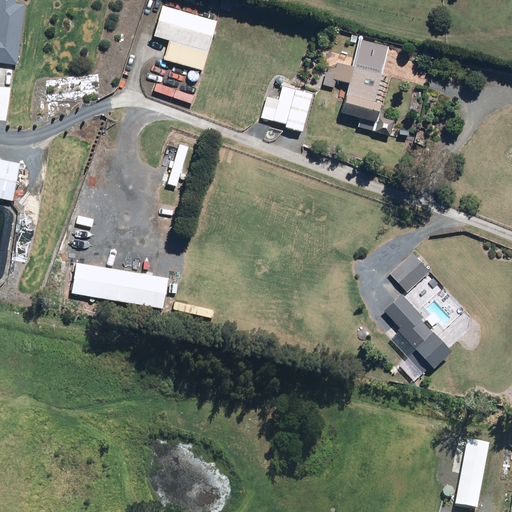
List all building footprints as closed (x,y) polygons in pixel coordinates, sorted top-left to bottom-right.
[(0,0),(0,62),(20,64),(23,39),(27,3),(17,3),(17,0),(0,0)] [(220,21),(165,5),(156,35),(172,40),(167,59),(206,70),(220,21)] [(378,101),(391,46),(361,39),(355,65),(339,62),(338,67),(329,66),(325,84),(336,87),(338,79),(354,82),(346,112),(380,121),(385,102),(378,101)] [(157,82),(155,90),(193,103),(196,95),(157,82)] [(315,93),(284,85),(281,99),(268,96),(263,117),(275,120),(289,123),(288,126),(305,130),(315,93)] [(393,135),(396,120),(383,116),(378,131),(393,135)] [(157,122),(153,133),(181,143),(185,132),(157,122)] [(190,147),(180,144),(174,163),(184,166),(190,147)] [(0,196),(17,200),(25,162),(0,156),(0,196)] [(168,191),(160,196),(171,215),(179,210),(168,191)] [(170,265),(176,235),(103,222),(103,224),(99,223),(100,221),(104,205),(81,201),(77,223),(73,244),(74,245),(73,247),(170,265)] [(414,251),(392,273),(401,282),(408,291),(432,270),(424,261),(414,251)] [(170,277),(79,262),(74,293),(165,308),(170,277)] [(180,283),(171,282),(170,292),(178,293),(180,283)] [(429,291),(420,299),(427,308),(437,299),(429,291)] [(392,338),(409,357),(401,365),(416,381),(435,364),(438,367),(456,349),(448,339),(437,329),(435,331),(432,327),(433,326),(434,327),(439,322),(430,313),(426,317),(404,293),(386,310),(403,328),(392,338)] [(470,337),(467,356),(479,358),(483,339),(470,337)] [(480,508),(491,444),(444,436),(441,451),(466,455),(457,504),(480,508)] [(441,502),(439,511),(450,511),(452,504),(441,502)]
